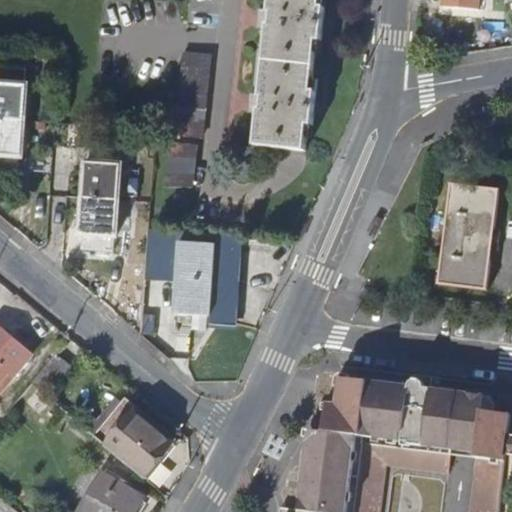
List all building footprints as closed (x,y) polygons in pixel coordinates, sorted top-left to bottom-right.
[(259,111),(256,144),(307,149),(310,121),(316,121),(319,90),(313,90),(317,42),(323,43),(326,5),(320,5),(320,0),(268,0),(268,11),(274,11),(272,29),(267,29),(260,97),(266,97),(264,111),(259,111)] [(480,0),(448,0),(448,10),(480,12),(480,0)] [(21,60),(0,59),(0,162),(15,163),(16,148),(20,148),(25,75),(20,74),(21,60)] [(204,63),(176,61),(171,144),(198,146),(204,63)] [(113,139),(85,137),(84,151),(79,152),(75,223),(79,224),(78,241),(105,242),(107,226),(112,226),(117,155),(112,155),(113,139)] [(190,154),(156,152),(154,193),(187,194),(190,154)] [(501,191),(450,184),(436,284),(487,291),(501,191)] [(213,233),(176,231),(170,303),(208,306),(213,233)] [(0,325),(0,380),(6,386),(33,353),(0,325)] [(70,366),(56,353),(32,382),(67,412),(74,402),(55,385),(70,366)] [(411,371),(410,380),(421,379),(424,383),(432,386),(433,374),(411,371)] [(485,392),(432,386),(424,383),(421,379),(410,380),(407,382),(337,374),(333,402),(325,401),(321,428),(305,427),(294,508),(293,511),(354,511),(364,441),(452,453),(479,456),(505,459),(506,454),(509,434),(511,411),(496,409),(484,407),(485,392)] [(484,407),(496,409),(497,403),(490,393),(485,392),(484,407)] [(126,399),(96,435),(146,477),(176,442),(126,399)] [(450,471),(452,453),(364,441),(354,511),(382,511),(389,463),(450,471)] [(497,511),(505,459),(479,456),(470,511),(497,511)] [(135,511),(145,495),(106,473),(83,511),(135,511)]
